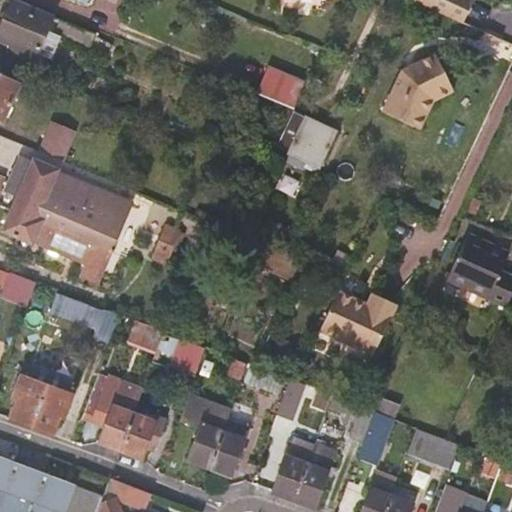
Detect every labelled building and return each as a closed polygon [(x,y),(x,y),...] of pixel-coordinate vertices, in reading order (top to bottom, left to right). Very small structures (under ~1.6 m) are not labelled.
[(468,0),(412,0),(411,3),(457,24),(468,0)] [(53,19),(13,2),(0,32),(0,39),(10,44),(9,49),(35,60),(53,19)] [(57,34),(71,40),(76,29),(62,23),(57,34)] [(439,73),(433,61),(398,78),(379,120),(410,135),(439,73)] [(0,120),(4,123),(20,85),(7,79),(9,74),(0,70),(0,120)] [(451,98),(439,73),(410,135),(416,137),(429,109),(451,98)] [(267,74),(257,97),(294,113),(305,90),(267,74)] [(30,135),(24,147),(39,153),(44,141),(30,135)] [(287,155),(271,189),(304,204),(319,170),(287,155)] [(111,249),(136,193),(97,177),(92,187),(36,161),(15,209),(111,249)] [(166,215),(170,206),(157,201),(153,210),(166,215)] [(95,285),(111,249),(15,209),(7,230),(86,266),(80,278),(95,285)] [(167,227),(155,257),(164,261),(177,232),(167,227)] [(486,299),(505,308),(511,293),(511,277),(500,272),(503,266),(507,257),(467,238),(449,278),(488,296),(486,299)] [(511,270),(503,266),(500,272),(511,277),(511,270)] [(9,276),(0,271),(0,287),(4,289),(9,276)] [(29,306),(38,282),(13,273),(5,297),(29,306)] [(372,295),(366,306),(339,293),(321,332),(372,357),(396,307),(372,295)] [(66,297),(61,310),(88,321),(93,308),(66,297)] [(114,340),(123,315),(109,310),(100,335),(114,340)] [(152,330),(146,343),(158,348),(163,334),(152,330)] [(199,376),(210,349),(165,332),(155,360),(199,376)] [(235,362),(229,376),(240,380),(246,367),(235,362)] [(31,428),(53,373),(31,365),(27,377),(23,377),(15,399),(19,401),(11,421),(31,428)] [(251,368),(245,382),(257,386),(262,373),(251,368)] [(75,382),(53,373),(31,428),(52,436),(59,417),(64,418),(72,396),(70,394),(75,382)] [(108,447),(120,451),(134,416),(141,396),(99,380),(83,422),(97,427),(99,420),(106,423),(98,443),(108,447)] [(188,459),(211,469),(227,424),(232,410),(192,394),(182,422),(200,428),(188,459)] [(320,394),(314,408),(324,412),(331,398),(320,394)] [(396,405),(376,395),(369,410),(376,413),(391,418),(396,405)] [(363,445),(376,413),(369,410),(351,403),(346,418),(357,423),(352,440),(363,445)] [(377,467),(394,420),(391,418),(376,413),(363,445),(357,460),(377,467)] [(134,416),(120,451),(131,455),(142,459),(145,449),(153,451),(164,423),(147,416),(145,420),(134,416)] [(246,432),(227,424),(211,469),(230,476),(239,453),(246,432)] [(457,447),(419,433),(410,456),(448,471),(457,447)] [(294,500),(315,446),(294,438),(273,492),(294,500)] [(317,440),(315,446),(323,449),(326,443),(317,440)] [(315,446),(294,500),(314,508),(335,453),(323,449),(315,446)] [(0,456),(0,511),(98,511),(100,509),(105,495),(0,456)] [(490,460),(484,475),(495,479),(501,465),(490,460)] [(511,469),(506,467),(500,481),(511,486),(511,483),(511,469)] [(387,511),(392,499),(397,486),(376,478),(372,489),(370,490),(361,511),(387,511)] [(151,494),(111,479),(119,502),(145,511),(151,494)] [(418,494),(397,486),(392,499),(412,508),(418,494)] [(485,511),(488,504),(466,495),(461,509),(459,511),(485,511)] [(454,507),(455,504),(439,498),(433,511),(455,511),(457,508),(454,507)] [(410,511),(412,508),(392,499),(387,511),(410,511)] [(122,511),(119,502),(100,509),(98,511),(122,511)]
